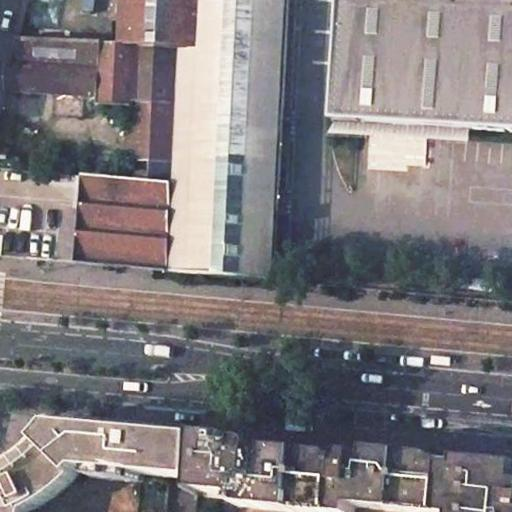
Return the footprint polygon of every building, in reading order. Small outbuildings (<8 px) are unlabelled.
[(123,0),(121,44),(183,48),(177,164),(175,186),(171,272),(274,282),(283,80),(286,0),(123,0)] [(511,0),(340,0),(337,165),(511,169),(511,0)] [(121,44),(18,39),(13,65),(8,64),(7,90),(53,93),(52,116),(82,117),(84,95),(99,96),(99,106),(132,107),(130,159),(177,164),(183,48),(121,44)] [(175,186),(85,176),(78,263),(171,272),(175,186)] [(0,511),(28,511),(37,510),(45,506),(52,503),(59,498),(66,493),(71,489),(76,484),(79,480),(83,475),(86,470),(144,476),(139,511),(167,511),(171,479),(200,481),(203,435),(60,422),(51,433),(45,440),(38,447),(41,450),(19,467),(16,464),(7,468),(0,471),(0,511)] [(237,438),(203,435),(200,481),(199,491),(239,495),(238,505),(310,511),(356,511),(358,507),(415,511),(511,511),(511,463),(461,459),(461,466),(436,463),(437,456),(373,451),(373,457),(364,457),(363,454),(356,454),(347,463),(337,462),(337,452),(276,447),(275,454),(262,452),(262,447),(257,443),(248,442),(248,446),(236,445),(237,438)]
